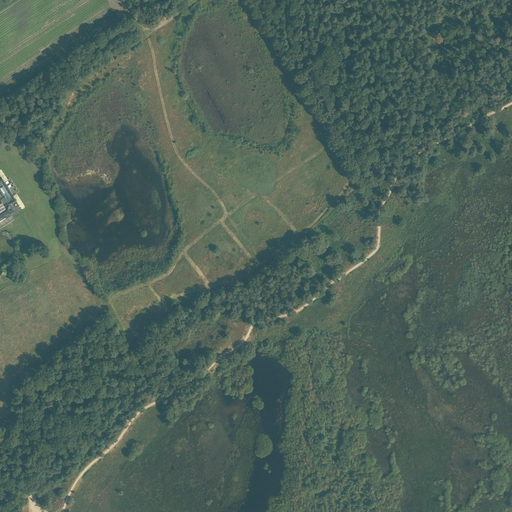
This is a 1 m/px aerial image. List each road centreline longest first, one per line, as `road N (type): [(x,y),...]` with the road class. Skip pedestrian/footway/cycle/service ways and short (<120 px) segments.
road 1 (track): [(247,0),(357,186)]
road 2 (track): [(357,186),(258,270),(182,304)]
road 3 (track): [(0,114),(36,87),(146,35)]
